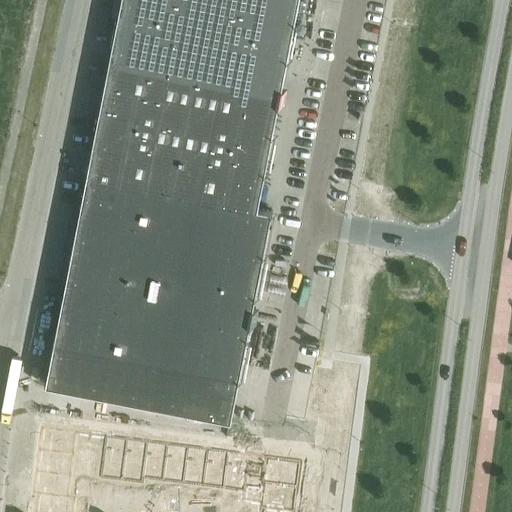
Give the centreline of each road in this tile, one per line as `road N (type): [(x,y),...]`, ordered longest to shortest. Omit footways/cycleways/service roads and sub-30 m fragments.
road 1 (unclassified): [(6,351),(80,0)]
road 2 (secondary): [(462,246),(427,511)]
road 3 (secondary): [(452,511),(487,248)]
road 4 (secondary): [(501,0),(462,246)]
road 5 (unclassified): [(309,218),(355,0)]
road 6 (unclassified): [(275,381),(309,218)]
road 7 (secondary): [(487,248),(511,91)]
road 8 (unclassified): [(462,246),(309,218)]
road 9 (residential): [(338,369),(320,511)]
road 10 (unknown): [(409,0),(385,137)]
road 11 (unknown): [(364,250),(338,369)]
